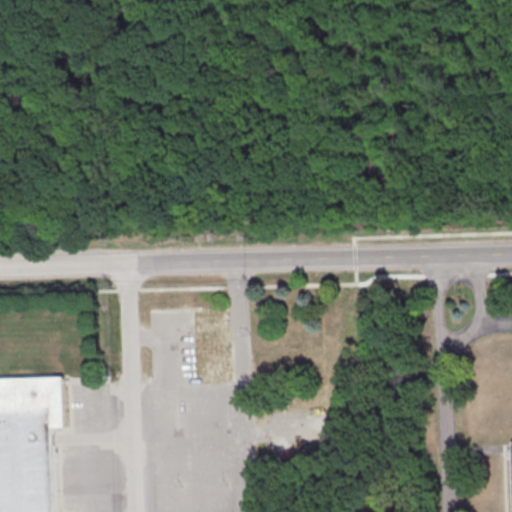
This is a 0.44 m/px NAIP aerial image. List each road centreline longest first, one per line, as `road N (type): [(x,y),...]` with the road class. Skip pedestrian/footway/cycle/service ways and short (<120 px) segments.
road 1 (tertiary): [(511,253),(0,267)]
road 2 (residential): [(124,263),(131,511)]
